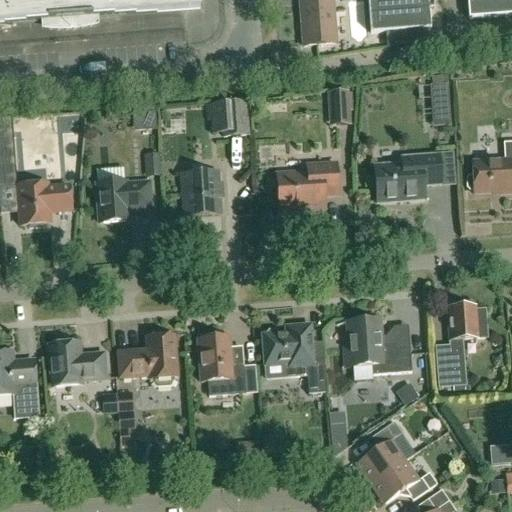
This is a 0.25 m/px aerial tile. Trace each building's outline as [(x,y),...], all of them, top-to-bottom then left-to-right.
[(0,0),(0,25),(200,10),(199,0),(0,0)] [(315,0),(299,1),(303,48),(336,46),(332,0),(315,0)] [(367,0),(370,35),(384,35),(420,32),(430,31),(427,0),(367,0)] [(511,0),(466,0),(468,20),(511,16),(511,0)] [(420,32),(384,35),(386,49),(421,43),(420,32)] [(330,112),(349,111),(348,94),(329,96),(330,112)] [(212,136),(223,135),(223,139),(247,137),(245,105),(206,108),(207,121),(210,121),(212,136)] [(402,167),(374,169),(377,205),(424,201),(423,188),(441,186),(439,158),(401,161),(402,167)] [(466,189),(469,192),(474,192),(474,196),(501,195),(501,197),(511,196),(511,162),(473,165),(473,177),(468,178),(466,180),(466,189)] [(277,177),(279,213),(325,211),(324,198),(338,197),(336,167),(307,168),(307,175),(277,177)] [(219,201),(222,201),(221,186),(218,186),(217,176),(180,178),(182,220),(220,218),(219,201)] [(149,185),(126,187),(126,184),(97,185),(100,225),(128,224),(128,210),(135,209),(136,212),(151,211),(149,185)] [(47,186),(17,189),(20,229),(27,228),(29,231),(42,230),(44,227),(50,226),(49,215),(71,213),(69,188),(47,190),(47,186)] [(450,348),(435,349),(438,390),(465,388),(462,342),(487,340),(485,312),(474,313),(474,308),(448,310),(450,348)] [(364,323),(336,325),(336,327),(349,326),(351,349),(344,350),(345,370),(371,368),(372,378),(411,375),(409,345),(408,345),(408,349),(395,350),(395,346),(384,347),(381,344),(379,322),(376,319),(367,320),(364,323)] [(308,397),(326,395),(324,363),(313,363),(310,327),(292,329),(292,335),(279,336),(276,333),(269,333),(266,337),(262,337),(264,368),(283,366),(284,380),(307,378),(308,397)] [(136,353),(117,354),(119,381),(149,378),(149,382),(154,381),(154,385),(157,389),(170,388),(173,383),(172,380),(177,379),(174,338),(145,340),(146,352),(143,353),(138,356),(136,353)] [(197,342),(200,384),(207,384),(208,399),(246,396),(243,369),(231,370),(229,339),(197,342)] [(78,345),(49,348),(52,389),(82,387),(81,384),(105,382),(103,356),(87,357),(87,359),(80,360),(78,345)] [(0,398),(14,397),(15,421),(38,419),(33,363),(20,364),(20,366),(13,367),(12,354),(0,355),(0,398)] [(423,412),(427,427),(444,424),(440,408),(423,412)] [(133,415),(117,416),(118,432),(134,431),(133,415)] [(386,430),(394,441),(401,436),(394,425),(386,430)] [(128,432),(119,433),(120,449),(129,449),(128,432)] [(371,486),(403,464),(389,444),(357,465),(371,486)] [(403,464),(371,486),(385,506),(405,493),(412,504),(436,487),(429,476),(417,484),(403,464)] [(418,511),(453,511),(441,493),(417,510),(418,511)]
